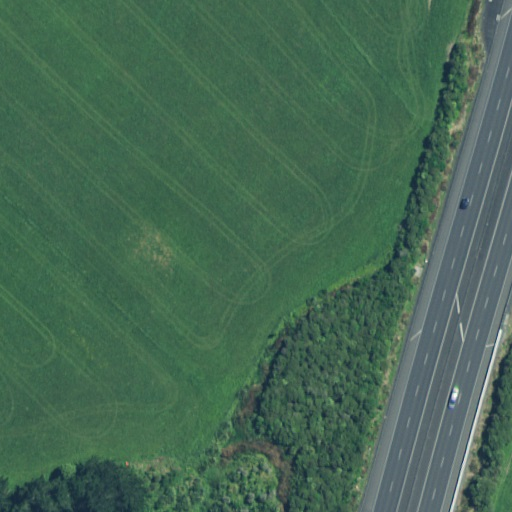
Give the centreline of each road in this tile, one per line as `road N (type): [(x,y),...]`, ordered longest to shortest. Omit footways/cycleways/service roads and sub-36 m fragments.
road 1 (motorway): [(385,511),(511,61)]
road 2 (motorway): [(511,216),(431,511)]
